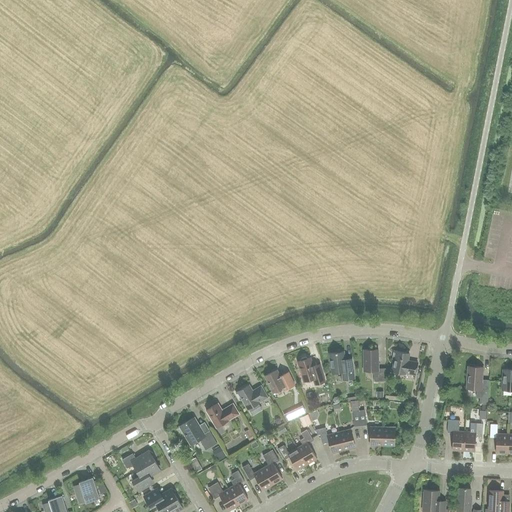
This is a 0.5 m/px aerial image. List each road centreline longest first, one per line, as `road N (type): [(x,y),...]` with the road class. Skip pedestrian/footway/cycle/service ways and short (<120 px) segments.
road 1 (unclassified): [(441,338),(511,0)]
road 2 (unclassified): [(152,418),(290,342),(369,329),(441,338)]
road 3 (residential): [(408,467),(335,472),(264,511)]
road 4 (unclassified): [(408,467),(441,338)]
